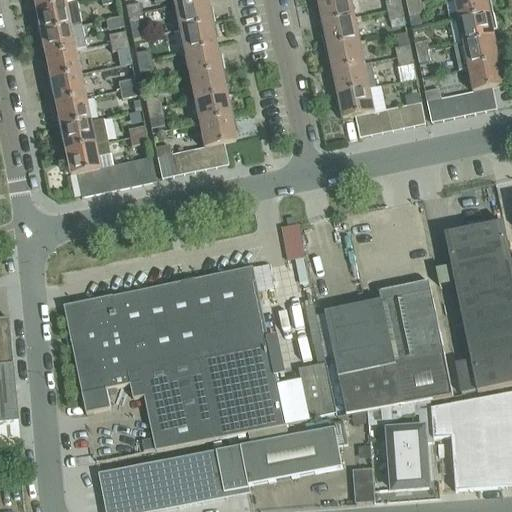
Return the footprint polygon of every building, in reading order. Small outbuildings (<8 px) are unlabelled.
[(32,0),(35,12),(76,4),(75,0),(32,0)] [(172,0),(174,9),(205,2),(204,0),(172,0)] [(355,20),(350,0),(338,0),(315,5),(318,20),(322,19),(323,27),(355,20)] [(420,0),(406,0),(408,9),(422,6),(420,0)] [(487,1),(486,0),(454,0),(459,23),(493,16),(490,1),(487,1)] [(402,10),(400,1),(386,4),(388,13),(402,10)] [(207,10),(205,2),(174,9),(179,33),(213,26),(210,10),(207,10)] [(81,27),(76,4),(35,12),(40,35),(81,27)] [(142,16),(140,5),(125,8),(128,19),(142,16)] [(424,16),(422,6),(408,9),(410,19),(424,16)] [(405,28),(402,10),(388,13),(390,23),(391,23),(393,31),(405,28)] [(144,25),(142,16),(128,19),(130,28),(144,25)] [(497,32),(493,16),(459,23),(464,47),(495,41),(493,32),(497,32)] [(360,44),(355,20),(323,27),(325,35),(322,36),(325,51),(360,44)] [(216,41),(213,26),(179,33),(184,56),(215,50),(213,42),(216,41)] [(86,51),(81,27),(40,35),(45,59),(74,53),(74,54),(86,51)] [(126,43),(125,34),(108,38),(110,46),(126,43)] [(412,58),(407,35),(397,37),(399,50),(395,51),(398,61),(412,58)] [(464,47),(454,49),(459,73),(469,71),(503,64),(500,48),(496,49),(495,41),(464,47)] [(128,51),(126,43),(110,46),(112,55),(128,51)] [(365,67),(360,44),(325,51),(328,67),(331,66),(333,74),(365,67)] [(430,45),(416,48),(418,57),(432,54),(430,45)] [(217,58),(215,50),(184,56),(189,80),(223,73),(220,57),(217,58)] [(78,76),(74,54),(74,53),(45,59),(50,82),(78,76)] [(150,53),(135,56),(138,66),(152,63),(150,53)] [(434,63),(432,54),(418,57),(419,66),(434,63)] [(414,67),(412,58),(398,61),(399,70),(414,67)] [(154,72),(152,63),(138,66),(139,75),(154,72)] [(506,79),(503,64),(469,71),(474,94),(482,92),(493,90),(504,88),(502,80),(506,79)] [(377,88),(372,66),(372,65),(365,67),(333,74),(335,81),(332,82),(335,97),(377,88)] [(226,88),(223,73),(189,80),(194,103),(225,96),(223,88),(226,88)] [(84,100),(78,76),(50,82),(55,106),(84,100)] [(136,90),(135,82),(118,85),(120,94),(136,90)] [(377,90),(377,88),(335,97),(338,113),(342,113),(343,121),(356,118),(367,116),(377,114),(387,112),(382,89),(377,90)] [(138,99),(136,90),(120,94),(122,102),(138,99)] [(497,111),(493,90),(482,92),(486,113),(497,111)] [(440,91),(425,93),(427,103),(438,101),(442,100),(440,91)] [(482,92),(474,94),(471,94),(475,115),(486,113),(482,92)] [(475,115),(471,94),(460,97),(464,118),(475,115)] [(421,105),(419,95),(405,98),(407,107),(410,107),(421,105)] [(227,104),(225,96),(194,103),(198,126),(233,119),(230,104),(227,104)] [(464,118),(460,97),(449,99),(453,120),(464,118)] [(159,99),(145,102),(147,113),(162,110),(159,99)] [(449,99),(442,100),(438,101),(442,122),(453,120),(449,99)] [(89,125),(84,100),(55,106),(60,130),(89,125)] [(442,122),(438,101),(427,103),(432,124),(442,122)] [(425,126),(421,105),(410,107),(415,128),(425,126)] [(415,128),(410,107),(407,107),(399,109),(404,130),(415,128)] [(404,130),(399,109),(388,111),(393,132),(404,130)] [(162,110),(147,113),(149,122),(151,132),(163,130),(161,119),(163,119),(162,110)] [(393,132),(388,111),(387,112),(377,114),(382,135),(393,132)] [(382,135),(377,114),(367,116),(371,137),(382,135)] [(371,137),(367,116),(356,118),(360,139),(371,137)] [(236,135),(233,119),(198,126),(204,150),(212,148),(223,146),(235,144),(233,135),(236,135)] [(89,125),(60,130),(65,155),(108,146),(103,122),(89,125)] [(146,138),(144,129),(128,132),(129,141),(146,138)] [(148,146),(146,138),(129,141),(131,150),(148,146)] [(112,170),(108,146),(65,155),(70,179),(76,177),(89,175),(101,172),(112,170)] [(228,168),(223,146),(212,148),(217,170),(228,168)] [(169,147),(155,151),(157,160),(168,158),(171,157),(169,147)] [(217,170),(212,148),(204,150),(201,151),(206,173),(217,170)] [(206,173),(201,151),(190,153),(195,175),(206,173)] [(195,175),(190,153),(179,155),(184,177),(195,175)] [(184,177),(179,155),(171,157),(168,158),(173,180),(184,177)] [(173,180),(168,158),(157,160),(161,182),(173,180)] [(156,185),(151,162),(139,164),(143,188),(156,185)] [(143,188),(139,164),(126,167),(131,190),(143,188)] [(131,190),(126,167),(114,169),(118,193),(131,190)] [(114,169),(112,170),(101,172),(106,195),(118,193),(114,169)] [(106,195),(101,172),(89,175),(93,198),(106,195)] [(93,198),(89,175),(76,177),(81,201),(93,198)] [(511,387),(511,260),(505,226),(446,237),(478,395),(511,387)] [(113,299),(64,310),(86,418),(111,412),(107,394),(130,389),(133,403),(144,400),(152,441),(152,442),(140,445),(142,455),(286,428),(286,427),(310,421),(302,383),(278,388),(276,378),(271,350),(268,339),(254,270),(113,299)] [(431,284),(430,285),(414,288),(416,296),(384,303),(383,294),(381,294),(383,304),(326,316),(346,418),(378,412),(431,402),(453,398),(451,387),(445,358),(431,284)] [(18,424),(9,320),(0,320),(0,449),(20,448),(18,424)] [(327,366),(300,372),(302,383),(310,421),(337,415),(327,366)] [(511,396),(481,402),(488,492),(511,489),(511,396)] [(378,412),(367,414),(369,429),(389,428),(405,418),(420,417),(421,433),(390,435),(394,493),(428,490),(425,445),(434,445),(434,441),(432,411),(431,402),(378,412)] [(488,492),(481,402),(432,411),(434,441),(452,440),(456,494),(488,492)] [(335,431),(99,476),(106,511),(168,511),(251,496),(250,488),(343,470),(335,431)]
